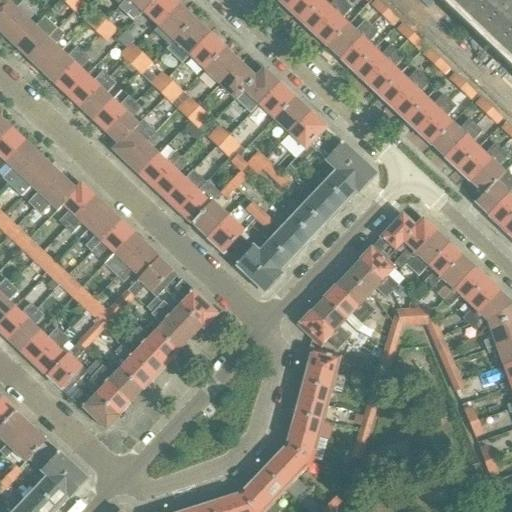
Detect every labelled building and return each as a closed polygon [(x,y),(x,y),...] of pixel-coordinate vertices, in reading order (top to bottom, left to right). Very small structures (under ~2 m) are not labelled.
[(0,13),(0,33),(3,36),(32,6),(25,0),(24,0),(16,10),(9,3),(0,13)] [(0,0),(0,13),(9,3),(8,3),(10,0),(0,0)] [(61,0),(61,1),(74,13),(79,7),(71,0),(61,0)] [(71,0),(79,7),(81,9),(81,8),(86,3),(82,0),(71,0)] [(127,0),(143,15),(156,0),(127,0)] [(156,0),(143,15),(158,29),(178,7),(171,0),(156,0)] [(276,0),(288,12),(299,0),(276,0)] [(299,0),(288,12),(301,23),(321,2),(319,0),(299,0)] [(301,23),(314,36),(345,3),(340,0),(335,0),(328,8),(321,2),(301,23)] [(405,0),(399,7),(405,12),(415,1),(413,0),(405,0)] [(415,1),(412,5),(421,13),(428,5),(422,0),(417,0),(416,2),(415,1)] [(446,0),(466,18),(483,0),(446,0)] [(483,0),(466,18),(511,61),(511,1),(510,3),(507,0),(483,0)] [(371,7),(381,17),(387,11),(377,2),(371,7)] [(314,36),(327,48),(348,26),(341,20),(351,10),(345,3),(314,36)] [(418,15),(421,13),(412,5),(405,12),(409,15),(409,16),(418,15)] [(3,36),(16,48),(35,28),(28,22),(38,12),(32,6),(3,36)] [(74,13),(87,25),(92,19),(90,18),(91,17),(81,8),(81,9),(79,7),(74,13)] [(158,29),(173,43),(193,21),(178,7),(158,29)] [(387,11),(381,17),(392,27),(397,21),(387,11)] [(90,18),(92,19),(100,28),(106,22),(96,12),(91,17),(90,18)] [(429,18),(428,19),(435,27),(437,25),(437,26),(443,19),(435,12),(429,18)] [(87,25),(99,38),(105,32),(100,28),(92,19),(87,25)] [(428,34),(435,27),(428,19),(425,22),(425,31),(428,34)] [(173,43),(188,58),(209,36),(193,21),(173,43)] [(100,28),(105,32),(111,38),(117,32),(106,22),(100,28)] [(327,48),(340,60),(370,28),(364,22),(354,33),(348,26),(327,48)] [(16,48),(29,60),(58,30),(51,24),(41,34),(35,28),(16,48)] [(435,27),(428,34),(434,40),(442,31),(437,26),(437,25),(435,27)] [(397,32),(407,41),(413,36),(403,26),(397,32)] [(340,60),(353,73),(373,51),(367,45),(377,35),(370,28),(340,60)] [(29,60),(41,72),(61,52),(54,46),(64,36),(58,30),(29,60)] [(434,40),(440,45),(448,36),(442,31),(434,40)] [(105,32),(99,38),(106,43),(111,38),(105,32)] [(126,52),(132,46),(134,44),(127,32),(117,43),(126,52)] [(203,71),(203,72),(224,50),(209,36),(188,58),(190,59),(181,67),(195,80),(203,71)] [(413,36),(407,41),(418,51),(423,45),(413,36)] [(440,45),(446,51),(454,42),(448,36),(440,45)] [(460,48),(459,49),(467,57),(475,49),(474,49),(466,41),(460,48)] [(454,42),(446,51),(452,56),(460,47),(454,42)] [(131,56),(137,51),(132,46),(126,52),(131,56)] [(353,73),(366,85),(397,53),(390,47),(380,57),(373,51),(353,73)] [(41,72),(55,85),(83,55),(77,48),(67,58),(61,52),(41,72)] [(465,60),(467,57),(459,49),(452,56),(455,60),(465,60)] [(203,72),(219,87),(240,65),(224,50),(203,72)] [(147,71),(147,70),(152,65),(137,51),(131,56),(144,68),(147,71)] [(423,56),(434,66),(439,60),(429,51),(423,56)] [(121,57),(126,62),(131,56),(126,52),(121,57)] [(366,85),(379,97),(399,76),(393,70),(403,59),(397,53),(366,85)] [(55,85),(68,97),(87,77),(80,71),(90,60),(83,55),(55,85)] [(126,62),(139,74),(144,68),(131,56),(126,62)] [(475,62),(474,63),(482,71),(483,70),(484,70),(490,63),(482,56),(475,62)] [(439,60),(434,66),(444,76),(450,70),(439,60)] [(475,78),(482,71),(474,63),(472,66),(472,75),(475,78)] [(234,102),(243,93),(255,79),(240,65),(219,87),(234,102)] [(139,74),(151,86),(156,81),(156,80),(147,70),(147,71),(144,68),(139,74)] [(243,93),(258,107),(278,85),(263,70),(255,79),(243,93)] [(482,71),(475,78),(481,84),(489,75),(484,70),(483,70),(482,71)] [(379,97),(392,110),(423,78),(416,72),(406,82),(399,76),(379,97)] [(68,97),(81,110),(109,79),(103,73),(93,83),(87,77),(68,97)] [(162,86),(167,80),(161,74),(156,80),(156,81),(162,86)] [(481,84),(487,89),(495,81),(489,75),(481,84)] [(449,82),(459,91),(465,85),(455,76),(449,82)] [(392,110),(405,122),(426,100),(419,94),(429,84),(423,78),(392,110)] [(81,110),(94,122),(113,102),(106,95),(116,85),(109,79),(81,110)] [(162,86),(169,93),(176,100),(177,100),(182,94),(167,80),(162,86)] [(151,86),(164,99),(169,93),(162,86),(156,81),(151,86)] [(487,89),(493,95),(501,86),(495,81),(487,89)] [(258,107),(274,121),(294,100),(278,85),(258,107)] [(465,85),(459,91),(469,101),(475,95),(465,85)] [(501,86),(493,95),(498,100),(507,92),(501,86)] [(171,105),(176,100),(169,93),(164,99),(171,105)] [(511,104),(511,103),(511,98),(506,93),(498,100),(502,104),(511,104)] [(177,100),(182,105),(192,115),(198,109),(182,94),(177,100)] [(405,122),(418,135),(449,103),(442,96),(432,107),(426,100),(405,122)] [(94,122),(107,134),(135,104),(129,97),(119,108),(113,102),(94,122)] [(274,121),(289,136),(309,114),(294,100),(274,121)] [(481,100),(475,106),(485,115),(491,110),(481,100)] [(418,135),(431,147),(451,126),(444,119),(455,108),(449,103),(418,135)] [(113,151),(114,152),(139,126),(132,120),(142,110),(135,104),(107,134),(119,146),(113,151)] [(177,111),(190,124),(195,118),(192,115),(182,105),(177,111)] [(192,115),(195,118),(202,124),(203,124),(208,118),(198,109),(192,115)] [(491,110),(485,115),(495,125),(501,119),(491,110)] [(289,136),(304,150),(325,129),(309,114),(289,136)] [(195,118),(190,124),(197,130),(202,124),(195,118)] [(213,133),(222,142),(223,143),(229,137),(219,127),(221,124),(217,120),(209,129),(213,133)] [(431,147),(444,159),(474,126),(468,120),(458,132),(451,126),(431,147)] [(0,142),(10,131),(0,121),(0,142)] [(114,152),(126,164),(155,134),(142,122),(139,126),(114,152)] [(501,131),(511,140),(511,139),(511,129),(507,125),(501,131)] [(474,126),(444,159),(457,171),(477,150),(470,144),(481,132),(474,126)] [(316,155),(335,172),(359,194),(359,193),(372,179),(372,180),(373,179),(366,173),(369,169),(368,170),(325,129),(304,150),(289,167),(295,173),(314,153),(316,155)] [(0,159),(4,163),(23,143),(10,131),(0,142),(0,159)] [(208,140),(216,148),(222,142),(213,133),(208,140)] [(126,164),(140,177),(159,156),(152,150),(162,140),(155,134),(126,164)] [(223,143),(234,154),(239,158),(244,152),(229,137),(223,143)] [(229,160),(230,159),(234,154),(223,143),(222,142),(216,148),(229,160)] [(2,180),(8,186),(37,156),(23,143),(4,163),(11,170),(2,180)] [(457,171),(470,183),(500,151),(494,146),(484,157),(477,150),(457,171)] [(140,177),(153,189),(181,158),(180,159),(168,148),(159,156),(140,177)] [(244,152),(239,158),(248,167),(253,162),(259,167),(265,161),(258,154),(254,158),(246,151),(245,152),(244,152)] [(470,183),(483,196),(503,174),(497,168),(507,158),(500,151),(470,183)] [(231,163),(241,173),(242,173),(248,167),(239,158),(234,154),(230,159),(232,162),(231,163)] [(24,182),(30,188),(49,168),(37,156),(8,186),(14,192),(24,182)] [(153,189),(166,201),(185,181),(178,174),(188,164),(181,158),(153,189)] [(259,167),(262,170),(274,182),(280,176),(265,161),(259,167)] [(248,167),(256,176),(262,170),(259,167),(253,162),(248,167)] [(27,204),(33,210),(62,180),(49,168),(30,188),(37,194),(27,204)] [(166,201),(178,213),(206,184),(193,172),(185,181),(166,201)] [(335,172),(324,184),(346,204),(357,193),(359,194),(335,172)] [(242,173),(241,173),(220,195),(226,200),(246,179),(241,174),(242,173)] [(475,204),(488,217),(511,191),(511,178),(506,173),(503,175),(503,174),(483,196),(475,204)] [(280,176),(274,182),(282,189),(288,183),(280,176)] [(56,212),(62,206),(75,192),(62,180),(33,210),(40,216),(49,206),(56,212)] [(178,213),(191,225),(212,203),(220,195),(207,183),(206,184),(178,213)] [(324,184),(314,194),(336,214),(346,204),(324,184)] [(59,223),(65,229),(94,199),(80,186),(75,192),(62,206),(69,213),(59,223)] [(303,207),(302,208),(323,228),(336,214),(314,194),(314,195),(304,186),(293,198),(303,207)] [(511,191),(488,217),(501,229),(511,217),(511,191)] [(81,225),(88,232),(107,212),(94,199),(65,229),(72,235),(81,225)] [(191,225),(207,240),(228,218),(212,203),(191,225)] [(270,222),(271,221),(252,203),(245,211),(266,231),(272,224),(270,222)] [(302,208),(292,218),(313,238),(323,228),(302,208)] [(271,221),(301,251),(313,238),(292,218),(291,219),(281,210),(271,221)] [(85,248),(91,253),(119,223),(107,212),(88,232),(94,238),(85,248)] [(0,220),(0,221),(12,233),(16,228),(4,216),(0,220)] [(511,217),(501,229),(511,239),(511,217)] [(207,240),(222,254),(224,253),(240,237),(244,233),(228,218),(207,240)] [(388,246),(394,252),(415,230),(402,218),(372,250),(385,262),(389,258),(382,252),(388,246)] [(0,229),(8,237),(12,233),(0,221),(0,229)] [(279,231),(268,243),(290,263),(301,251),(271,221),(270,222),(272,224),(279,231)] [(394,265),(401,271),(436,234),(422,221),(415,230),(394,252),(395,253),(403,244),(408,249),(400,258),(394,265)] [(107,250),(113,256),(132,236),(119,223),(91,253),(98,259),(107,250)] [(12,233),(26,246),(30,241),(16,228),(12,233)] [(8,237),(21,250),(26,246),(12,233),(8,237)] [(421,262),(427,267),(448,246),(436,234),(401,271),(407,277),(421,262)] [(110,272),(117,278),(145,248),(132,236),(113,256),(120,262),(110,272)] [(26,246),(38,257),(42,253),(30,241),(26,246)] [(268,243),(258,254),(280,274),(290,263),(268,243)] [(21,250),(34,262),(38,257),(26,246),(21,250)] [(431,290),(441,280),(440,280),(461,258),(448,246),(427,267),(434,274),(424,284),(431,290)] [(258,254),(254,250),(247,256),(237,247),(228,257),(224,253),(222,254),(257,287),(256,288),(257,288),(260,285),(267,292),(267,291),(280,277),(281,276),(279,275),(280,274),(258,254)] [(133,274),(139,280),(158,260),(145,248),(117,278),(123,284),(133,274)] [(394,271),(385,262),(372,250),(359,262),(392,293),(398,288),(388,278),(394,271)] [(38,257),(52,270),(56,265),(42,253),(38,257)] [(34,262),(47,275),(52,270),(38,257),(34,262)] [(437,296),(442,302),(473,269),(461,258),(440,280),(441,280),(446,286),(437,296)] [(158,260),(139,280),(133,286),(140,293),(144,289),(151,295),(171,273),(159,261),(158,260)] [(386,300),(392,293),(359,262),(347,275),(370,296),(375,291),(386,300)] [(52,270),(64,282),(68,277),(56,265),(52,270)] [(459,298),(465,303),(486,282),(473,269),(442,302),(449,308),(459,298)] [(47,275),(60,286),(64,282),(52,270),(47,275)] [(171,273),(151,295),(155,299),(156,299),(176,277),(171,273)] [(364,303),(370,296),(347,275),(335,288),(368,319),(374,313),(364,303)] [(64,282),(77,294),(81,290),(68,277),(64,282)] [(0,298),(11,287),(5,281),(0,285),(0,298)] [(60,286),(73,299),(77,294),(64,282),(60,286)] [(461,320),(468,327),(499,294),(486,282),(465,303),(472,310),(461,320)] [(185,300),(180,307),(203,329),(215,316),(193,295),(194,294),(182,283),(175,289),(175,291),(185,300)] [(121,299),(127,305),(133,298),(134,299),(140,293),(133,286),(121,299)] [(0,298),(0,323),(14,309),(8,303),(18,293),(11,287),(0,298)] [(362,326),(368,319),(335,288),(323,301),(346,322),(351,316),(362,326)] [(77,294),(90,306),(94,302),(81,290),(77,294)] [(73,299),(85,311),(90,306),(77,294),(73,299)] [(484,322),(489,326),(511,317),(511,306),(499,294),(468,327),(474,332),(484,322)] [(108,312),(114,318),(127,305),(121,299),(108,312)] [(155,299),(151,304),(190,340),(201,328),(203,329),(180,307),(174,313),(163,302),(161,304),(156,299),(155,299)] [(339,329),(346,322),(323,301),(311,314),(344,345),(350,338),(339,329)] [(90,306),(103,318),(107,314),(94,302),(90,306)] [(161,326),(156,332),(178,352),(190,340),(151,304),(146,309),(151,315),(150,316),(161,326)] [(0,323),(0,333),(8,341),(37,311),(31,305),(21,315),(14,309),(0,323)] [(85,311),(98,323),(103,318),(90,306),(85,311)] [(8,341),(21,354),(40,334),(34,327),(43,317),(37,311),(8,341)] [(440,357),(455,393),(463,389),(429,311),(396,313),(378,374),(385,376),(400,327),(426,325),(440,357)] [(98,323),(97,324),(103,330),(114,318),(108,312),(107,314),(103,318),(98,323)] [(70,326),(75,332),(88,320),(82,314),(70,326)] [(337,351),(344,345),(311,314),(299,327),(321,348),(327,341),(337,351)] [(484,347),(485,351),(511,341),(511,317),(489,326),(488,327),(494,343),(484,347)] [(97,324),(84,338),(90,344),(103,330),(97,324)] [(139,328),(132,335),(165,366),(178,352),(156,332),(150,338),(139,328)] [(21,354),(34,366),(63,335),(57,329),(46,340),(40,334),(21,354)] [(34,366),(47,377),(66,357),(60,352),(70,342),(63,335),(34,366)] [(137,351),(132,357),(154,378),(165,366),(132,335),(126,341),(137,351)] [(90,344),(84,338),(72,351),(79,357),(84,351),(83,351),(90,344)] [(497,352),(503,368),(511,364),(511,341),(485,351),(487,355),(497,352)] [(125,364),(119,371),(141,391),(154,378),(132,357),(121,347),(114,354),(125,364)] [(72,351),(66,357),(47,377),(48,378),(61,390),(81,368),(74,362),(79,357),(72,351)] [(310,352),(306,368),(335,376),(340,360),(310,352)] [(95,363),(90,368),(128,405),(141,391),(119,371),(113,377),(102,367),(101,368),(95,363)] [(498,387),(499,389),(511,383),(511,364),(503,368),(508,383),(498,387)] [(66,395),(85,374),(86,373),(81,368),(61,390),(66,395)] [(100,391),(95,397),(117,417),(128,405),(90,368),(86,373),(85,374),(90,379),(89,380),(100,391)] [(306,368),(301,384),(331,393),(335,376),(306,368)] [(352,459),(359,461),(384,381),(376,379),(352,459)] [(357,383),(352,393),(364,399),(369,389),(357,383)] [(511,403),(505,406),(507,410),(511,408),(511,383),(499,389),(500,391),(510,388),(511,394),(511,403)] [(301,384),(298,398),(327,406),(331,393),(301,384)] [(118,418),(117,417),(95,397),(89,403),(78,393),(71,400),(83,411),(83,410),(106,432),(118,418)] [(298,398),(293,415),(323,423),(327,406),(298,398)] [(0,428),(15,413),(2,402),(0,404),(0,428)] [(464,412),(470,425),(477,422),(471,409),(464,412)] [(0,452),(0,454),(2,457),(30,428),(15,413),(0,428),(0,442),(5,447),(0,452)] [(293,415),(289,431),(318,439),(323,423),(293,415)] [(477,422),(470,425),(475,438),(483,435),(477,422)] [(12,452),(22,462),(42,440),(30,428),(2,457),(5,459),(12,452)] [(289,431),(284,446),(312,462),(318,439),(289,431)] [(37,470),(46,479),(67,498),(69,500),(70,499),(83,484),(84,485),(85,484),(78,478),(81,474),(80,474),(80,475),(42,440),(22,462),(25,464),(28,461),(37,470)] [(284,446),(273,458),(296,479),(312,462),(284,446)] [(480,451),(486,466),(493,463),(487,448),(480,451)] [(273,458),(263,469),(285,490),(295,499),(306,487),(296,479),(273,458)] [(493,463),(486,466),(492,484),(501,480),(499,474),(497,475),(493,463)] [(16,468),(3,481),(0,484),(0,493),(1,495),(22,474),(16,468)] [(285,490),(263,469),(251,482),(274,502),(285,490)] [(46,479),(37,488),(58,508),(67,498),(46,479)] [(251,482),(240,494),(251,511),(278,511),(281,509),(274,502),(251,482)] [(37,488),(25,501),(36,511),(54,511),(58,508),(37,488)] [(251,511),(240,494),(223,499),(227,511),(251,511)] [(337,497),(327,507),(332,511),(333,511),(343,502),(337,497)] [(227,511),(223,499),(208,504),(210,511),(227,511)] [(480,509),(483,511),(491,511),(496,507),(488,500),(480,509)] [(36,511),(25,501),(14,511),(36,511)]
